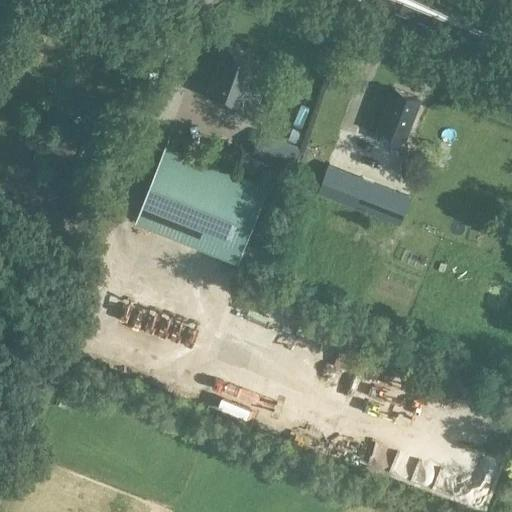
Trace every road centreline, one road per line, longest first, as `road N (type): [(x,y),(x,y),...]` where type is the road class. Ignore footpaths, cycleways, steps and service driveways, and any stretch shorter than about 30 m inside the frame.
road 1 (unclassified): [(511,97),(259,0)]
road 2 (primary): [(511,45),(398,0)]
